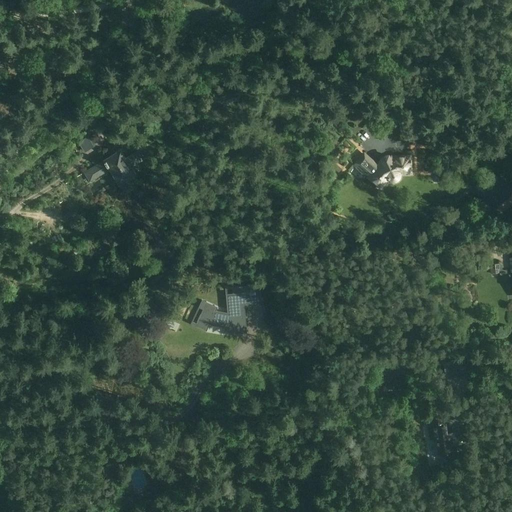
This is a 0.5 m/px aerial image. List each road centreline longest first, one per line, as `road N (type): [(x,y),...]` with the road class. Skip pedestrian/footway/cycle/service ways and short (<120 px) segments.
road 1 (unclassified): [(511,119),(353,59),(264,56),(142,95),(66,136),(0,187)]
road 2 (unclassified): [(0,178),(140,0)]
road 3 (unclassified): [(135,0),(0,19)]
